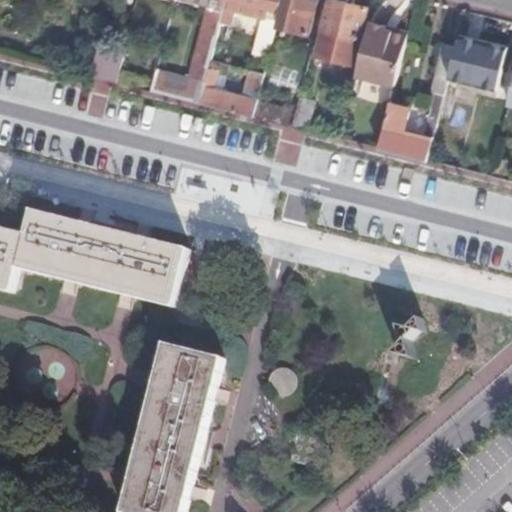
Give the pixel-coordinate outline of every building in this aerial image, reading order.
[(250,58),(265,62),(280,0),(223,0),(221,8),(206,68),(203,82),(198,104),(251,117),(258,88),(245,85),(242,95),(208,87),(225,23),(227,24),(231,10),(260,18),(250,58)] [(316,0),(285,0),(279,25),(308,33),(316,0)] [(321,3),(316,25),(321,26),(320,30),(322,30),(316,55),(352,64),(365,7),(337,0),(327,0),(327,4),(321,3)] [(221,8),(207,4),(192,64),(206,68),(221,8)] [(383,29),(367,25),(366,31),(382,36),(383,29)] [(366,31),(354,76),(392,86),(406,35),(383,29),(382,36),(366,31)] [(458,35),(455,47),(447,78),(477,86),(488,43),(458,35)] [(98,43),(89,76),(114,83),(123,49),(98,43)] [(408,111),(387,106),(376,148),(425,160),(447,78),(455,47),(440,43),(427,94),(432,95),(421,136),(403,131),(408,111)] [(506,47),(488,43),(477,86),(495,91),(506,47)] [(153,76),(149,91),(198,104),(203,82),(154,69),(153,76)] [(149,91),(153,76),(142,74),(138,89),(149,91)] [(315,101),(298,97),(291,127),(308,131),(315,101)] [(508,160),(492,155),(487,176),(503,180),(504,174),(508,160)] [(31,234),(0,226),(0,288),(16,292),(20,274),(70,286),(126,300),(182,313),(198,249),(37,210),(31,234)] [(191,511),(228,359),(171,345),(163,377),(139,474),(129,511),(191,511)] [(287,374),(283,373),(278,374),(273,376),(270,380),(267,384),(267,389),(268,394),(270,398),(274,401),(279,403),(284,403),(289,402),(293,399),(296,395),(297,390),(297,385),(295,380),(292,377),(287,374)] [(292,468),(310,472),(316,446),(299,442),(292,468)]
